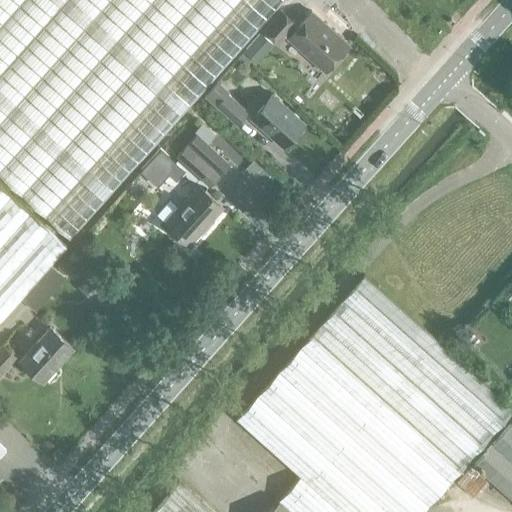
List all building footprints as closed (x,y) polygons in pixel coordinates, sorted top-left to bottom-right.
[(0,0),(0,173),(69,236),(281,0),(0,0)] [(310,9),(296,25),(293,22),(295,21),(280,8),(263,27),(277,40),(284,32),(324,69),(348,43),(310,9)] [(273,43),(259,30),(243,49),(256,61),(273,43)] [(236,122),(247,110),(214,80),(204,92),(236,122)] [(273,92),(250,118),(251,118),(253,116),(281,141),(279,143),(280,144),(303,119),(302,118),(300,120),(272,95),(274,93),(273,92)] [(176,155),(210,185),(231,162),(196,132),(176,155)] [(157,163),(165,154),(158,148),(150,157),(157,163)] [(188,243),(222,205),(198,184),(165,222),(188,243)] [(0,185),(0,319),(66,246),(0,185)] [(74,263),(79,256),(72,250),(67,256),(74,263)] [(419,511),(511,409),(511,405),(365,274),(364,273),(236,417),(300,474),(278,497),(279,498),(266,511),(215,511),(179,481),(151,511),(419,511)] [(413,314),(422,323),(430,314),(420,306),(413,314)] [(42,380),(73,346),(50,325),(19,359),(42,380)] [(0,373),(16,356),(2,341),(0,342),(0,373)] [(511,419),(473,463),(475,465),(511,498),(511,419)]
